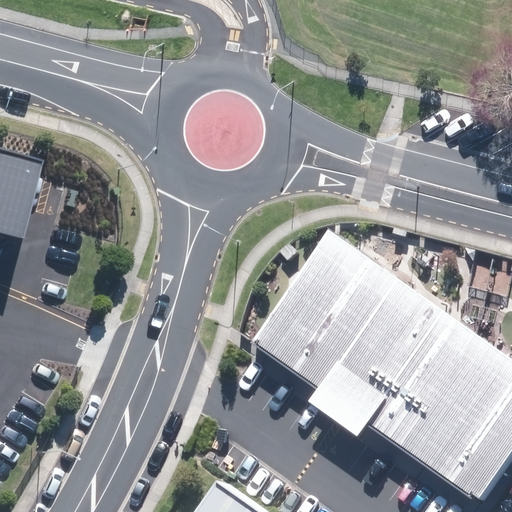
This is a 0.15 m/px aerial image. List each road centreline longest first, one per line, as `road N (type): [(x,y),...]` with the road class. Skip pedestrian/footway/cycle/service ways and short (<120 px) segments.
road 1 (unclassified): [(77,511),(132,412),(200,182)]
road 2 (unclassified): [(511,229),(262,174)]
road 3 (unclassified): [(281,125),(511,182)]
road 4 (unclassified): [(0,54),(171,111)]
road 5 (unclassified): [(171,111),(192,89),(228,77),(263,92),(281,125)]
